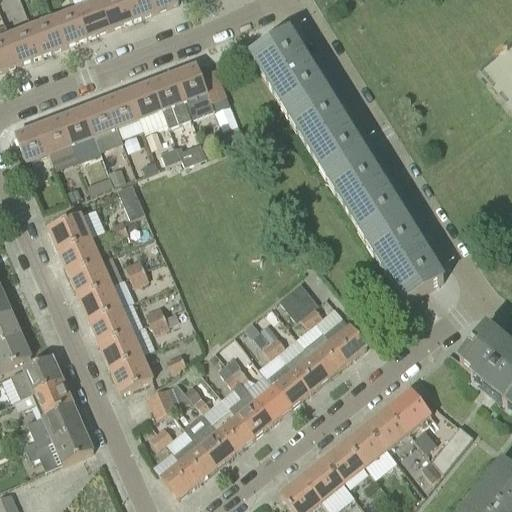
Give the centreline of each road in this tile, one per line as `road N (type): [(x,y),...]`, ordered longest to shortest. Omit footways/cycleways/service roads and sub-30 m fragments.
road 1 (residential): [(144,511),(0,173)]
road 2 (residential): [(479,300),(298,5)]
road 3 (residential): [(216,511),(479,300)]
road 4 (residential): [(0,119),(298,5)]
